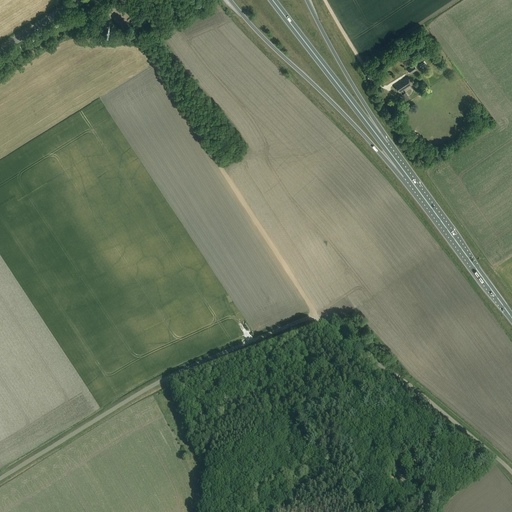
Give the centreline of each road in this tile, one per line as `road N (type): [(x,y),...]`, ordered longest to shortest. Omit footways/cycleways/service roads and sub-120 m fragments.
road 1 (unclassified): [(511,472),(312,317),(165,378),(0,478)]
road 2 (track): [(312,317),(141,43),(97,3)]
road 3 (trunk): [(229,0),(406,174)]
road 4 (trunk): [(385,147),(271,0)]
road 5 (trunk): [(511,319),(406,174)]
road 6 (trunk): [(385,147),(306,0)]
